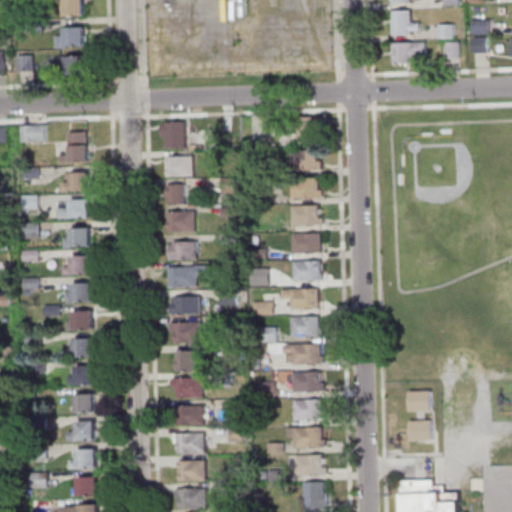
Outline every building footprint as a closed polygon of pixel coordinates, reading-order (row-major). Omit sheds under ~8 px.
[(42,0),(42,8),(28,8),(27,0),(42,0)] [(87,0),(87,16),(69,17),(68,0),(87,0)] [(414,35),(396,36),(396,13),(414,12),(414,24),(422,24),(422,32),(414,32),(414,35)] [(491,35),(475,35),(475,21),(490,21),(491,35)] [(29,34),(29,23),(45,22),(45,33),(29,34)] [(456,39),(441,40),(440,26),(456,26),(456,39)] [(59,37),(68,37),(68,30),(87,29),(88,46),(69,47),(69,48),(59,49),(59,37)] [(476,54),(476,39),(489,38),(489,53),(476,54)] [(429,55),(424,55),(425,62),(416,63),(416,64),(396,65),(395,44),(428,43),(429,55)] [(448,59),(448,44),(462,44),(462,58),(448,59)] [(9,76),(0,76),(0,52),(8,52),(9,76)] [(36,71),(21,72),(21,57),(36,57),(36,71)] [(63,58),(88,58),(88,75),(70,76),(70,66),(63,66),(63,58)] [(323,132),(319,132),(320,144),(301,144),(300,119),(323,119),(323,132)] [(188,123),(189,149),(169,149),(169,145),(166,146),(165,126),(169,126),(168,123),(188,123)] [(24,127),(47,127),(48,142),(24,143),(24,127)] [(0,143),(0,128),(10,128),(10,143),(0,143)] [(90,133),(91,164),(63,164),(63,157),(74,156),(73,147),(72,134),(90,133)] [(324,163),(324,171),(296,172),(295,153),(319,152),(320,163),(324,163)] [(196,157),(197,177),(171,178),(170,158),(196,157)] [(42,178),(27,179),(26,169),(42,169),(42,178)] [(92,174),(92,191),(68,192),(68,175),(92,174)] [(225,180),(240,179),(240,194),(225,195),(225,180)] [(295,199),(294,180),(321,179),(321,192),(325,192),(325,198),(295,199)] [(171,206),(170,186),(188,185),(189,205),(171,206)] [(255,192),(271,191),(271,203),(256,204),(255,192)] [(41,209),(26,210),(26,196),(41,196),(41,209)] [(93,219),(62,220),(62,210),(74,209),(74,202),(93,201),(93,219)] [(326,219),(326,226),(296,227),(296,208),(322,207),(322,219),(326,219)] [(0,208),(10,208),(10,223),(0,223),(0,208)] [(224,210),(239,209),(240,219),(224,219),(224,210)] [(171,233),(171,214),(198,213),(198,233),(171,233)] [(25,238),(25,225),(42,225),(42,238),(25,238)] [(67,239),(75,239),(74,230),(94,230),(94,248),(68,248),(67,239)] [(324,254),(297,255),(296,235),(323,234),(324,254)] [(225,236),(242,236),(242,246),(225,246),(225,236)] [(0,238),(11,238),(12,251),(0,251),(0,238)] [(200,260),(175,260),(174,246),(176,246),(176,244),(200,243),(200,260)] [(256,251),(270,251),(270,262),(256,262),(256,251)] [(42,262),(26,262),(26,252),(42,252),(42,262)] [(94,275),(66,276),(66,268),(76,268),(75,258),(93,257),(94,275)] [(297,283),(297,264),(325,263),(325,282),(297,283)] [(172,287),(172,269),(199,268),(212,267),(212,278),(200,279),(200,287),(172,287)] [(267,273),(281,272),(282,287),(267,288),(267,273)] [(42,290),(26,290),(26,280),(42,279),(42,290)] [(70,295),(77,295),(76,286),(96,285),(96,303),(70,303),(70,295)] [(294,311),(294,300),(285,300),(285,292),(294,292),(294,291),(321,291),(321,310),(294,311)] [(240,306),(225,307),(224,293),(239,293),(240,306)] [(13,307),(0,307),(0,297),(13,297),(13,307)] [(203,315),(175,316),(175,304),(178,304),(178,299),(203,298),(203,315)] [(276,316),(257,317),(256,304),(276,303),(276,316)] [(64,317),(48,317),(48,307),(64,306),(64,317)] [(77,332),(77,313),(97,313),(98,331),(77,332)] [(228,318),(241,318),(242,329),(228,330),(228,318)] [(326,329),(326,338),(295,339),(295,319),(322,318),(322,329),(326,329)] [(173,334),(173,324),(205,323),(206,343),(179,344),(178,333),(173,334)] [(266,343),(265,329),(279,329),(280,343),(266,343)] [(43,335),(44,345),(29,346),(29,335),(43,335)] [(98,358),(78,358),(78,341),(98,340),(98,358)] [(323,346),(323,358),(326,358),(326,365),(296,366),(296,364),(290,364),(290,354),(288,354),(287,347),(323,346)] [(241,347),(241,360),(226,361),(226,347),(241,347)] [(0,348),(15,348),(16,362),(0,362),(0,348)] [(179,372),(179,353),(198,353),(199,356),(207,356),(207,364),(199,365),(199,372),(179,372)] [(80,387),(80,385),(72,386),(72,378),(80,378),(79,368),(97,368),(97,386),(80,387)] [(327,385),(327,393),(297,394),(296,374),(323,373),(323,385),(327,385)] [(234,388),(220,389),(220,375),(234,374),(234,388)] [(0,375),(15,375),(16,390),(0,390),(0,375)] [(207,379),(207,398),(180,399),(180,388),(176,388),(176,380),(207,379)] [(278,384),(278,399),(263,399),(263,384),(278,384)] [(410,391),(432,390),(432,410),(411,410),(410,391)] [(98,414),(80,415),(80,396),(98,396),(98,414)] [(298,422),(297,402),(323,402),(324,414),(328,414),(329,421),(298,422)] [(180,427),(179,408),(207,407),(208,426),(180,427)] [(33,419),(49,418),(50,431),(34,431),(33,419)] [(410,420),(432,419),(433,438),(411,438),(410,420)] [(233,430),(246,429),(246,443),(233,443),(233,430)] [(290,438),(290,430),(324,429),(325,442),(328,442),(328,448),(299,449),(298,438),(290,438)] [(72,433),(99,432),(99,443),(72,443),(72,433)] [(181,454),(181,444),(178,444),(178,436),(209,435),(209,453),(181,454)] [(271,445),(286,445),(286,454),(271,455),(271,445)] [(32,446),(50,446),(51,461),(33,461),(32,446)] [(73,462),(81,461),(81,452),(101,451),(102,469),(73,470),(73,462)] [(8,453),(18,453),(18,464),(8,464),(8,453)] [(325,476),(300,477),(299,457),(325,456),(325,476)] [(183,482),(182,463),(209,462),(209,482),(183,482)] [(287,471),(288,481),(272,481),(271,471),(287,471)] [(50,473),(51,488),(35,488),(35,474),(50,473)] [(102,497),(77,498),(76,489),(82,489),(82,480),(101,479),(102,497)] [(401,511),(401,481),(433,480),(433,484),(444,484),(444,491),(461,490),(461,511),(401,511)] [(327,509),(307,509),(306,483),(326,483),(326,494),(329,494),(330,507),(327,507),(327,509)] [(236,494),(222,494),(222,486),(236,485),(236,494)] [(179,499),(179,491),(210,490),(210,509),(184,510),(184,499),(179,499)] [(49,501),(49,511),(34,511),(34,502),(49,501)]
